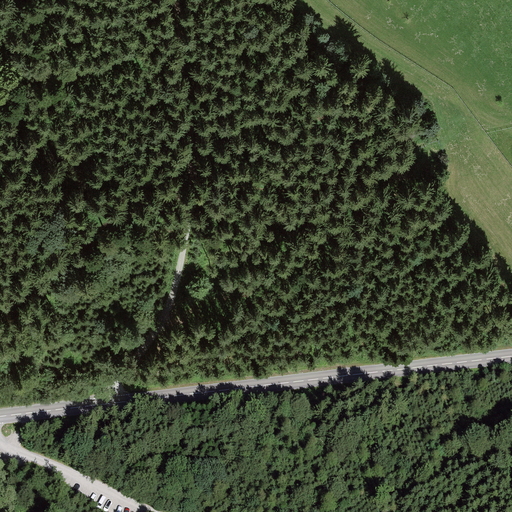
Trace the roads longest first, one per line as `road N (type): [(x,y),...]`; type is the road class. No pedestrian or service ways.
road 1 (tertiary): [(0,412),(511,355)]
road 2 (track): [(175,0),(192,124),(170,296),(105,400)]
road 3 (track): [(0,443),(155,511)]
